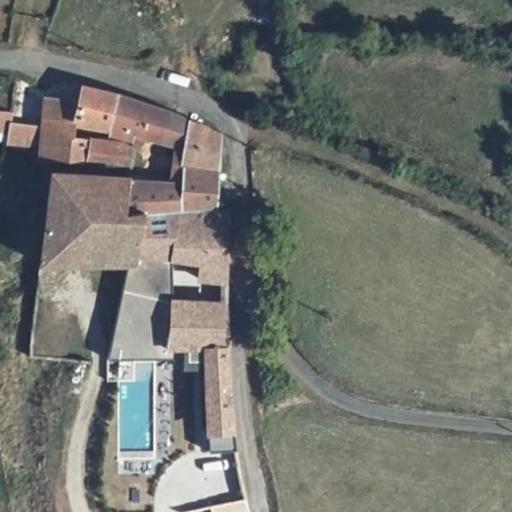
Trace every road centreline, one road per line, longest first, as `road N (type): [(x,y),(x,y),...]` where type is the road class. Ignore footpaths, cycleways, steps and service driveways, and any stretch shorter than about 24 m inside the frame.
road 1 (unclassified): [(0,59),(77,66),(179,93),(232,126),(244,168),(243,264)]
road 2 (unclassified): [(243,264),(300,371),(359,407),(511,426)]
road 3 (track): [(511,239),(474,213),(360,162),(232,126)]
road 4 (residential): [(262,511),(247,462),(243,264)]
